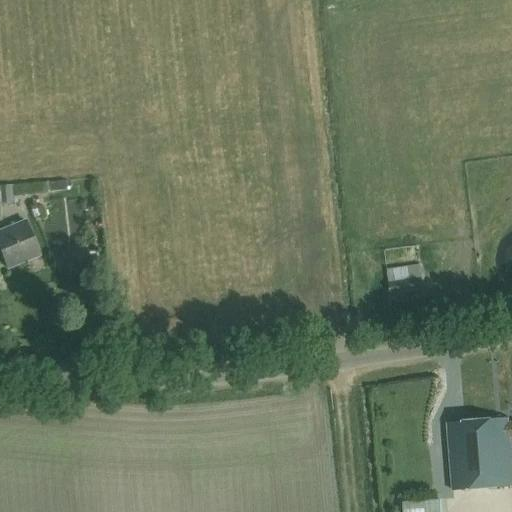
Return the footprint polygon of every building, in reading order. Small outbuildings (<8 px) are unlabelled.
[(49,179),(50,189),(68,188),(67,178),(49,179)] [(0,246),(9,268),(40,255),(26,220),(0,230),(0,246)] [(396,263),(396,275),(410,274),(410,262),(396,263)] [(391,295),(423,291),(422,279),(389,283),(391,295)] [(511,422),(508,423),(507,419),(448,424),(453,492),(511,486),(511,464),(510,437),(511,436),(511,422)] [(406,511),(427,511),(427,502),(436,502),(436,494),(407,493),(406,511)]
